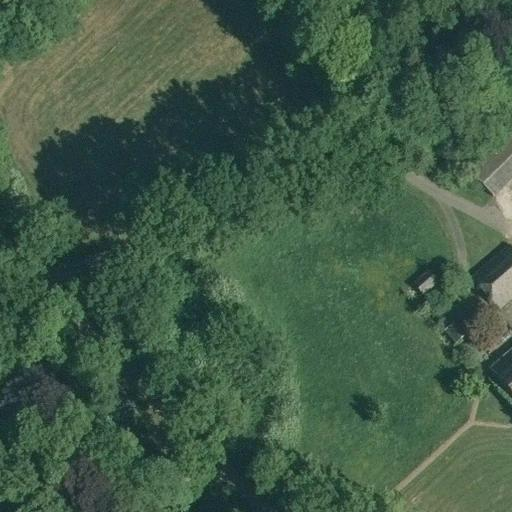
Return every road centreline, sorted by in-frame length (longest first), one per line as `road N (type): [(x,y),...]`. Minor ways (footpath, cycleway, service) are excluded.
road 1 (track): [(511,10),(368,150),(44,278),(0,325)]
road 2 (unclassified): [(272,511),(0,233)]
